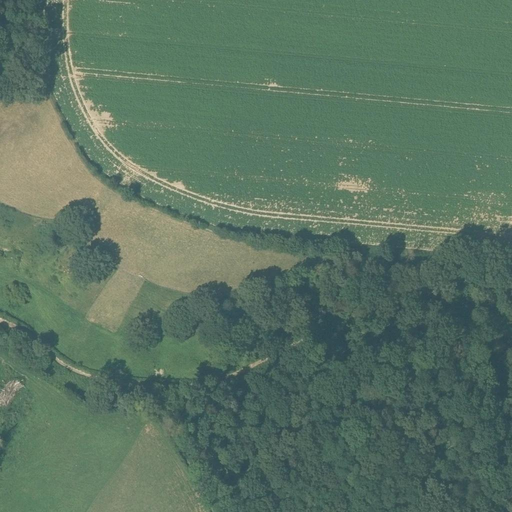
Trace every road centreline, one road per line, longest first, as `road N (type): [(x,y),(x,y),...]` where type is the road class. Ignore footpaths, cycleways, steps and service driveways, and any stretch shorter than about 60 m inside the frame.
road 1 (track): [(511,337),(435,328),(336,334),(302,340),(212,383),(158,387)]
road 2 (track): [(158,387),(73,368),(0,318)]
